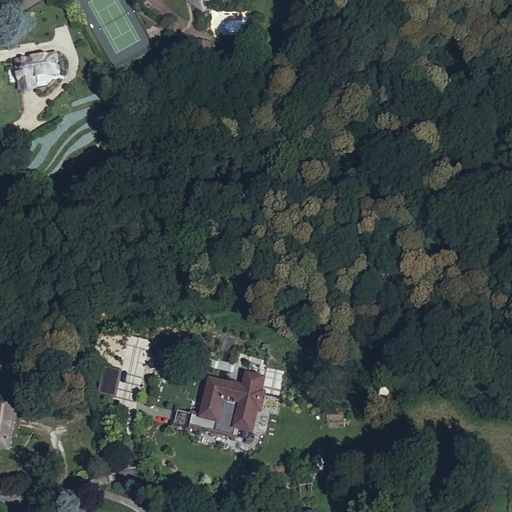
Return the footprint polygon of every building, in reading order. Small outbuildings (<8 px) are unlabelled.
[(185,0),(183,3),(199,13),(207,0),(185,0)] [(195,42),(192,54),(207,57),(209,49),(204,48),(205,44),(195,42)] [(53,55),(16,60),(20,89),(33,88),(32,77),(55,74),(53,55)] [(115,398),(122,374),(106,369),(99,394),(115,398)] [(262,397),(265,385),(249,381),(245,393),(212,385),(202,422),(221,427),(227,406),(241,409),(236,431),(252,435),(258,414),(261,414),(265,398),(262,397)] [(381,415),(390,415),(389,401),(380,402),(381,415)] [(0,449),(10,451),(18,418),(0,413),(0,449)]
